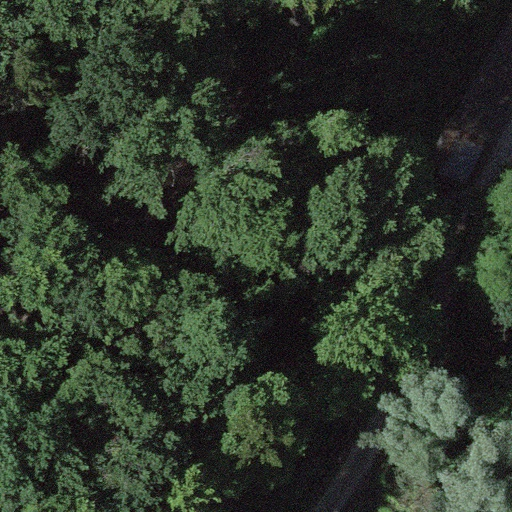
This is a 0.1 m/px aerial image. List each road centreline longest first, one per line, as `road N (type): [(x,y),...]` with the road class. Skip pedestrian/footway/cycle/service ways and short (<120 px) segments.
road 1 (track): [(0,318),(91,270),(178,182),(317,0)]
road 2 (track): [(319,511),(511,154)]
